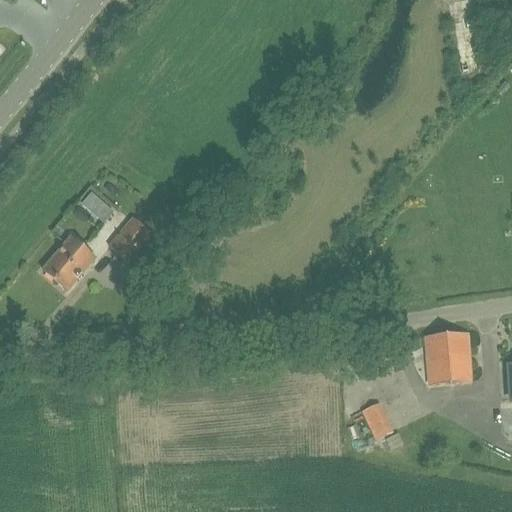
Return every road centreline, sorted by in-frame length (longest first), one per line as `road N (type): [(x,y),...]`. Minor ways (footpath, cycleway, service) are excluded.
road 1 (unclassified): [(0,356),(396,322),(511,304)]
road 2 (tertiary): [(0,113),(92,0)]
